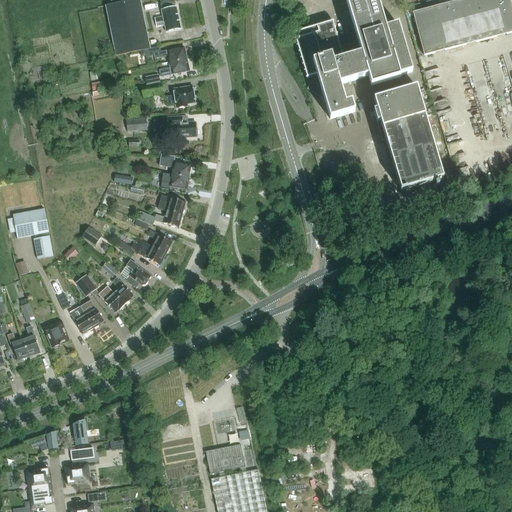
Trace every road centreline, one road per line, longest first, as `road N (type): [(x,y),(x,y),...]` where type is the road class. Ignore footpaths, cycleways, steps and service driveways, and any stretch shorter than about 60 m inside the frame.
road 1 (residential): [(0,407),(124,352),(192,274),(214,217),(228,126),(208,0)]
road 2 (tertiary): [(0,428),(226,328)]
road 3 (tertiary): [(313,224),(268,70),(265,0)]
road 4 (tertiary): [(267,314),(320,283),(313,224)]
